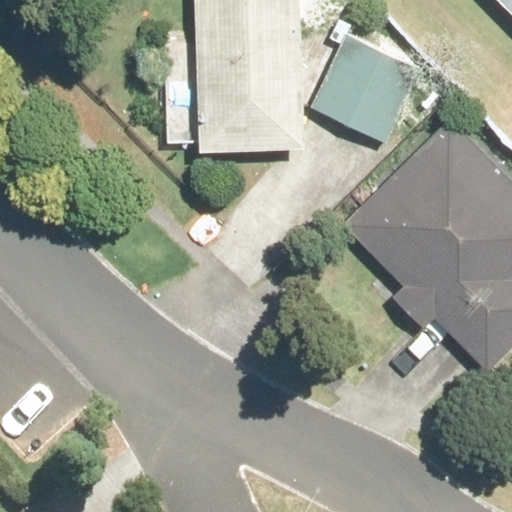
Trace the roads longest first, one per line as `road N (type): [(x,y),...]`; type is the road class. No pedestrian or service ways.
road 1 (residential): [(176,392),(368,478),(411,511)]
road 2 (residential): [(176,392),(0,211)]
road 3 (residential): [(218,511),(176,392)]
